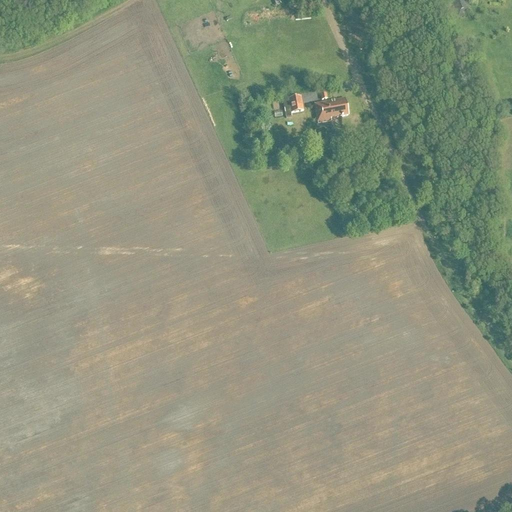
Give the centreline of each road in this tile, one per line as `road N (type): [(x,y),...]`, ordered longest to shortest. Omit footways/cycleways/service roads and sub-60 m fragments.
road 1 (track): [(362,91),(441,263),(511,363)]
road 2 (track): [(132,0),(0,61)]
